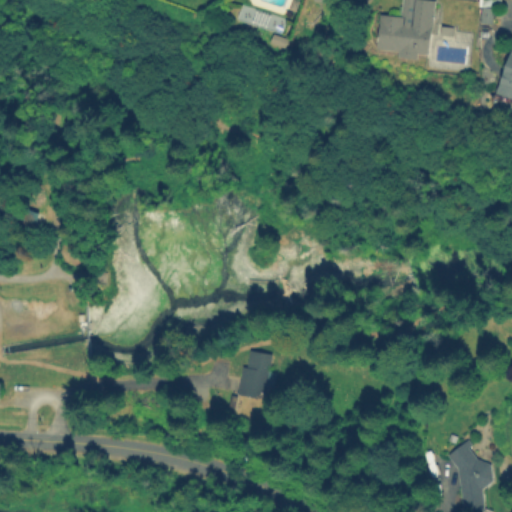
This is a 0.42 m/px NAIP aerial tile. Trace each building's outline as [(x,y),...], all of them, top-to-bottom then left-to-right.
[(376,47),(396,48),(395,55),(417,57),(418,50),(429,52),(433,0),(401,0),(400,14),(378,12),(376,47)] [(479,0),(479,21),(495,21),(495,0),(479,0)] [(237,18),(279,28),(283,14),(240,4),(237,18)] [(511,44),(509,44),(495,92),(511,97),(511,44)] [(32,208),(44,213),(39,226),(27,222),(32,208)] [(64,241),(61,249),(64,257),(69,259),(73,260),(81,256),(84,248),(80,240),(72,237),(64,241)] [(236,393),(241,364),(245,365),(248,348),(271,352),(267,369),(274,371),(270,392),(263,391),(262,398),(236,393)] [(228,396),(238,399),(235,410),(225,407),(228,396)] [(460,511),(469,511),(485,510),(482,483),(492,482),(489,456),(472,458),(470,443),(453,445),(460,511)]
